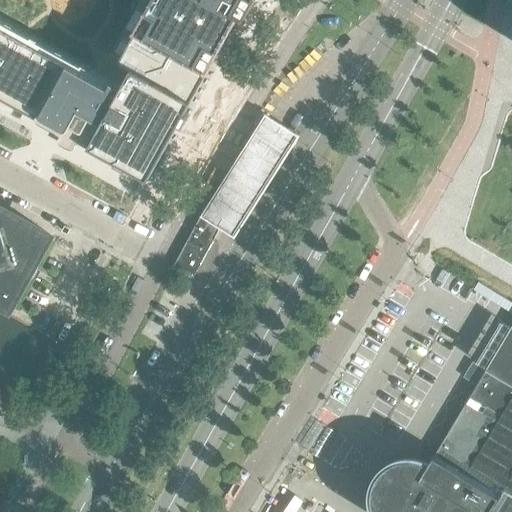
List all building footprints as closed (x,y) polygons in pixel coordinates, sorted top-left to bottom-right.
[(0,0),(0,90),(42,113),(42,114),(43,116),(44,116),(45,117),(63,127),(64,128),(64,129),(65,129),(64,131),(64,132),(63,133),(63,134),(64,135),(64,136),(65,137),(66,138),(67,138),(73,142),(74,142),(76,142),(77,142),(79,141),(79,140),(80,139),(82,135),(93,141),(153,175),(247,5),(253,8),(257,0),(0,0)] [(262,119),(200,220),(235,242),(298,140),(262,119)] [(35,263),(51,235),(0,206),(0,300),(11,306),(27,278),(35,263)] [(216,219),(204,212),(174,267),(193,277),(219,229),(216,219)] [(511,511),(511,328),(470,398),(436,455),(435,454),(430,464),(426,462),(423,461),(419,460),(415,459),(412,459),(406,459),(402,460),(398,461),(395,462),(393,463),(390,465),(388,467),(386,469),(383,472),(381,474),(380,477),(378,480),(377,482),(376,485),(375,487),(374,490),(374,492),(374,495),(374,498),(374,500),(374,503),(375,506),(376,509),(377,511),(511,511)]
